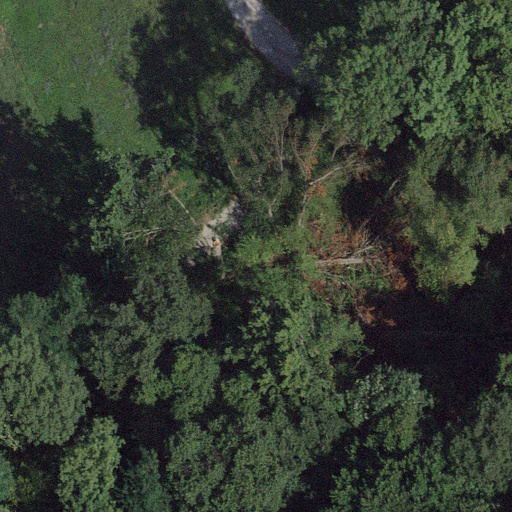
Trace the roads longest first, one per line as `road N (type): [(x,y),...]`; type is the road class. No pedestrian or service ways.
road 1 (track): [(0,398),(139,309),(446,66)]
road 2 (residential): [(236,0),(245,16),(313,68),(446,66)]
